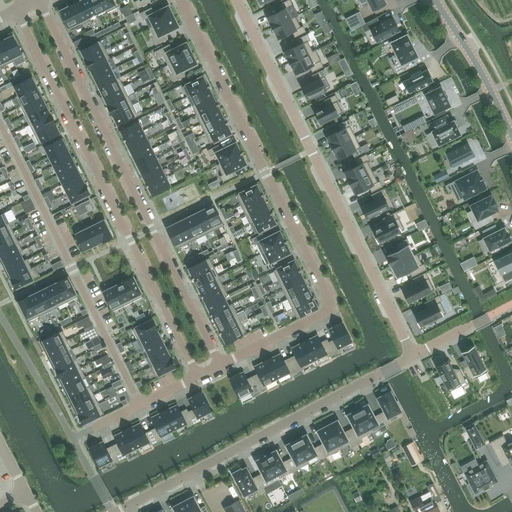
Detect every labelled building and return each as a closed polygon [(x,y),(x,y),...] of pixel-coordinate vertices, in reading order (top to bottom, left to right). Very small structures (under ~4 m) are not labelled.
[(82,0),(80,1),(79,1),(87,18),(89,21),(98,17),(96,13),(89,0),(82,0)] [(98,17),(107,12),(101,0),(89,0),(96,13),(98,17)] [(113,0),(101,0),(107,12),(117,8),(113,0)] [(281,10),(267,17),(270,22),(269,22),(272,28),(291,19),(291,18),(286,8),(292,5),(290,0),(287,0),(278,5),(281,10)] [(367,0),(369,3),(369,4),(373,11),(386,4),(384,0),(367,0)] [(79,26),(89,21),(87,18),(79,1),(70,6),(78,22),(78,23),(79,26)] [(61,11),(69,27),(78,23),(78,22),(70,6),(61,11)] [(168,6),(154,13),(151,8),(140,13),(143,19),(149,16),(154,25),(154,26),(173,16),(168,6)] [(359,11),(345,19),(351,30),(365,23),(359,11)] [(167,39),(164,34),(178,27),(173,17),(173,16),(154,26),(154,25),(149,28),(154,38),(153,39),(156,45),(167,39)] [(291,19),(272,28),(275,34),(275,33),(278,39),(292,32),(295,37),(306,32),(303,26),(301,27),(295,16),(291,18),(291,19)] [(377,17),(361,25),(364,32),(371,29),(377,42),(385,38),(392,35),(399,31),(392,17),(384,21),(381,22),(381,23),(380,23),(377,17)] [(298,45),(285,52),(287,57),(290,63),(313,51),(308,41),(310,40),(307,34),(296,40),(298,45)] [(392,42),(391,43),(391,44),(391,43),(397,55),(401,64),(395,67),(398,73),(416,64),(413,59),(417,57),(418,56),(417,55),(414,48),(413,47),(411,44),(411,43),(407,36),(407,35),(407,34),(406,35),(392,42)] [(13,36),(4,40),(3,40),(13,61),(23,56),(13,36)] [(0,41),(0,57),(4,66),(13,61),(3,40),(0,41)] [(86,60),(106,50),(101,40),(81,50),(86,59),(86,60)] [(163,55),(168,65),(191,53),(190,50),(191,49),(188,42),(170,51),(168,45),(155,52),(158,58),(163,55)] [(110,59),(106,50),(86,60),(90,69),(107,61),(110,59)] [(313,51),(290,63),(292,69),(293,68),(295,74),(309,67),(312,72),(323,67),(320,61),(321,61),(315,50),(313,51)] [(191,53),(168,65),(173,74),(171,75),(174,81),(185,76),(182,70),(196,63),(191,54),(192,54),(191,53)] [(92,73),(95,78),(111,70),(107,61),(90,69),(91,69),(93,73),(92,73)] [(411,77),(403,81),(409,93),(417,89),(417,90),(428,85),(427,84),(433,81),(430,74),(428,70),(427,69),(426,69),(421,72),(420,69),(410,75),(411,77)] [(116,79),(111,70),(95,78),(97,83),(98,83),(100,87),(116,79)] [(314,81),(302,87),(306,94),(308,99),(310,98),(313,96),(314,98),(322,94),(321,92),(330,88),(324,76),(326,75),(323,70),(312,75),(314,81)] [(182,87),(187,97),(209,86),(209,85),(207,86),(203,76),(182,87)] [(14,85),(19,95),(36,87),(31,77),(14,85)] [(116,79),(100,87),(102,91),(101,91),(104,96),(124,86),(119,77),(116,79)] [(128,96),(124,86),(104,96),(106,101),(107,101),(108,105),(128,96)] [(187,97),(192,106),(212,96),(208,87),(210,86),(209,86),(187,97)] [(441,86),(425,94),(434,114),(451,106),(441,86)] [(15,97),(20,106),(41,96),(40,95),(36,87),(19,95),(15,97)] [(157,102),(162,99),(159,92),(158,92),(155,94),(153,95),(157,102)] [(327,106),(314,112),(320,124),(343,113),(337,101),(338,100),(335,95),(324,100),(327,106)] [(396,95),(385,100),(388,106),(399,100),(396,95)] [(392,106),(395,112),(417,102),(414,95),(392,106)] [(41,96),(20,106),(25,115),(45,105),(41,97),(42,97),(41,96)] [(128,96),(108,105),(113,115),(133,105),(128,96)] [(216,104),(212,96),(192,106),(196,115),(218,104),(218,103),(216,104)] [(201,124),(221,114),(217,105),(219,105),(218,104),(196,115),(201,124)] [(25,115),(29,125),(50,114),(45,105),(25,115)] [(137,112),(133,105),(113,115),(118,124),(133,117),(134,118),(143,113),(141,110),(137,112)] [(29,125),(34,134),(55,123),(50,114),(29,125)] [(205,133),(227,122),(225,122),(221,114),(201,124),(205,133)] [(402,126),(405,133),(427,122),(424,115),(402,126)] [(447,115),(429,124),(432,130),(431,131),(431,132),(432,132),(438,144),(438,145),(438,146),(439,145),(460,135),(461,134),(458,129),(458,128),(457,126),(457,125),(456,125),(454,121),(454,120),(453,120),(450,122),(447,115)] [(145,116),(140,118),(143,124),(148,121),(145,116)] [(341,130),(327,137),(329,142),(332,148),(355,136),(350,126),(352,125),(349,119),(338,125),(341,130)] [(124,140),(143,131),(138,121),(121,130),(125,139),(124,140)] [(227,122),(205,133),(210,143),(231,133),(226,124),(228,123),(227,122)] [(55,123),(34,134),(39,144),(59,134),(55,124),(55,123)] [(411,130),(405,133),(410,142),(414,139),(413,136),(414,136),(411,130)] [(130,149),(147,140),(143,131),(124,140),(124,141),(126,140),(130,149)] [(355,136),(332,148),(335,154),(335,153),(337,159),(351,152),(354,157),(370,149),(367,144),(360,147),(355,136)] [(45,147),(49,156),(66,148),(62,138),(45,147)] [(147,140),(130,149),(135,158),(152,149),(147,140)] [(468,142),(446,153),(446,154),(453,167),(452,167),(453,167),(475,156),(474,156),(468,143),(468,142)] [(217,165),(242,153),(242,152),(240,153),(235,143),(221,150),(219,144),(207,150),(210,156),(217,153),(221,162),(217,165)] [(66,148),(49,156),(54,165),(71,157),(68,151),(66,148)] [(156,158),(152,149),(135,158),(139,167),(156,158)] [(243,153),(242,153),(217,165),(222,175),(220,176),(223,182),(234,176),(232,171),(246,164),(241,154),(243,153)] [(358,165),(344,172),(347,177),(346,177),(349,183),(372,171),(367,161),(369,160),(366,154),(355,160),(358,165)] [(54,165),(58,174),(76,166),(71,158),(71,157),(54,165)] [(156,158),(139,167),(144,176),(161,168),(156,158)] [(78,172),(76,166),(58,174),(63,184),(79,175),(80,175),(78,172)] [(161,168),(144,176),(148,184),(146,185),(147,186),(165,177),(161,168)] [(446,170),(439,174),(442,180),(449,176),(446,170)] [(477,170),(446,186),(449,191),(458,187),(464,200),(486,189),(483,182),(483,181),(481,178),(481,177),(477,170)] [(372,171),(349,183),(352,189),(352,188),(355,193),(369,187),(371,192),(383,186),(380,181),(378,182),(372,171)] [(63,184),(67,193),(85,184),(82,179),(80,175),(79,175),(63,184)] [(165,177),(147,186),(147,187),(149,186),(153,195),(170,186),(165,177)] [(85,184),(67,193),(72,202),(89,194),(85,184)] [(236,195),(241,205),(263,194),(263,193),(261,194),(256,185),(236,195)] [(374,200),(361,206),(367,218),(389,207),(383,196),(385,195),(382,189),(371,195),(374,200)] [(263,195),(263,194),(241,205),(245,214),(266,204),(262,196),(263,195)] [(477,202),(471,205),(473,210),(477,219),(472,222),(475,229),(489,222),(486,216),(490,213),(498,210),(496,207),(497,207),(492,198),(491,195),(484,199),(483,196),(476,200),(477,202)] [(25,200),(20,203),(23,208),(33,203),(30,198),(25,200)] [(270,213),(266,204),(245,214),(250,223),(272,213),(272,212),(270,213)] [(205,209),(204,209),(214,230),(224,225),(214,205),(205,209)] [(205,235),(214,230),(204,209),(203,210),(195,214),(205,235)] [(385,224),(373,230),(379,242),(386,238),(387,240),(395,237),(394,235),(404,229),(396,212),(383,219),(385,224)] [(4,213),(0,215),(0,226),(9,222),(4,213)] [(272,213),(250,223),(255,234),(275,223),(271,214),(272,213)] [(205,235),(195,214),(186,219),(196,239),(205,235)] [(187,244),(196,239),(186,219),(177,223),(177,222),(176,223),(187,244)] [(104,220),(95,225),(94,225),(102,241),(103,241),(112,236),(104,220)] [(93,221),(84,226),(93,245),(102,241),(94,225),(95,225),(93,221)] [(9,222),(0,226),(0,238),(13,232),(9,222)] [(177,248),(187,244),(176,223),(176,224),(167,228),(177,248)] [(495,225),(482,231),(485,237),(483,238),(490,250),(511,240),(511,239),(507,232),(508,232),(507,231),(506,232),(504,227),(498,231),(495,225)] [(93,245),(84,226),(74,230),(84,250),(90,247),(93,245)] [(261,254),(286,241),(286,240),(284,241),(279,231),(265,238),(263,233),(251,239),(254,245),(256,244),(261,254)] [(0,249),(18,241),(13,232),(0,238),(0,249)] [(398,250),(386,256),(391,267),(392,267),(392,266),(413,256),(413,255),(408,245),(410,244),(407,238),(396,244),(398,250)] [(19,252),(23,250),(18,241),(0,249),(0,253),(3,260),(19,252)] [(287,242),(286,241),(261,254),(266,264),(264,265),(267,270),(278,265),(276,259),(290,252),(285,243),(287,242)] [(511,251),(494,261),(494,262),(495,261),(501,274),(502,275),(506,272),(509,279),(511,278),(511,251)] [(3,260),(8,269),(8,268),(23,261),(23,260),(19,252),(3,260)] [(413,256),(392,266),(392,267),(397,277),(409,271),(412,277),(427,269),(424,263),(422,264),(417,253),(413,255),(413,256)] [(192,278),(214,267),(209,258),(189,268),(193,277),(192,278)] [(32,268),(31,268),(27,259),(23,260),(23,261),(8,268),(8,269),(12,278),(32,268)] [(54,270),(64,265),(61,260),(51,265),(54,270)] [(273,271),(278,281),(300,270),(300,269),(298,270),(294,260),(273,271)] [(32,268),(12,278),(17,288),(40,276),(35,266),(31,268),(32,268)] [(214,267),(192,278),(192,279),(194,278),(198,287),(219,276),(214,267)] [(300,270),(278,281),(283,290),(303,280),(299,271),(301,270),(300,270)] [(415,284),(403,290),(409,302),(434,289),(426,272),(412,279),(415,284)] [(223,285),(219,276),(198,287),(203,295),(201,296),(223,285)] [(58,282),(67,302),(77,297),(68,277),(58,282)] [(123,282),(133,301),(143,296),(133,277),(123,282)] [(283,290),(287,299),(308,289),(303,280),(283,290)] [(58,307),(67,302),(58,282),(48,287),(48,288),(58,307)] [(133,301),(123,282),(113,287),(123,306),(133,301)] [(228,295),(223,285),(201,296),(202,297),(203,296),(207,305),(228,295)] [(458,286),(453,289),(456,295),(461,293),(458,286)] [(58,307),(48,288),(48,287),(38,292),(48,311),(58,307)] [(113,287),(110,288),(103,292),(113,311),(123,306),(113,287)] [(287,299),(292,308),(314,297),(314,296),(312,297),(308,289),(287,299)] [(494,289),(484,294),(486,300),(497,294),(494,289)] [(38,316),(48,311),(38,292),(29,297),(38,316)] [(210,315),(232,304),(232,303),(228,306),(224,297),(228,295),(207,305),(212,313),(210,314),(210,315)] [(427,308),(415,314),(421,326),(428,322),(429,324),(436,320),(435,318),(446,313),(440,302),(442,301),(439,295),(424,303),(427,308)] [(38,316),(29,297),(28,297),(19,301),(28,321),(38,316)] [(314,297),(292,308),(297,318),(317,308),(313,299),(314,298),(314,297)] [(216,323),(237,313),(232,304),(210,315),(211,315),(212,315),(216,323)] [(237,313),(216,323),(221,332),(219,332),(219,333),(241,322),(237,313)] [(141,337),(156,329),(157,329),(152,319),(132,329),(137,340),(141,338),(141,337)] [(241,322),(219,333),(220,334),(221,333),(226,342),(246,332),(241,322)] [(329,329),(334,339),(328,342),(334,354),(340,350),(339,348),(352,342),(342,322),(332,327),(332,328),(329,329)] [(141,337),(141,338),(145,346),(161,339),(156,329),(141,337)] [(62,331),(43,340),(48,350),(67,340),(62,331)] [(307,339),(304,341),(305,341),(314,361),(326,355),(328,357),(334,354),(328,342),(327,339),(321,342),(317,335),(310,339),(309,338),(307,339)] [(161,339),(145,346),(150,356),(166,348),(161,339)] [(52,359),(53,359),(68,351),(72,350),(67,340),(48,350),(52,359)] [(314,361),(305,341),(304,341),(299,343),(300,344),(292,348),(296,355),(290,358),(297,372),(303,369),(302,367),(314,361)] [(474,347),(462,353),(469,365),(463,368),(470,381),(487,372),(474,347)] [(150,356),(154,364),(154,365),(170,357),(166,348),(150,356)] [(73,360),(72,360),(68,351),(53,359),(52,359),(56,368),(73,360)] [(267,359),(267,360),(277,379),(289,373),(290,375),(297,372),(290,358),(284,361),(280,354),(272,357),(270,358),(267,359)] [(154,365),(154,364),(150,366),(156,377),(175,367),(170,357),(154,365)] [(76,358),(72,360),(73,360),(56,368),(61,377),(81,368),(76,358)] [(258,373),(252,376),(259,390),(266,387),(265,385),(277,379),(267,360),(267,359),(262,362),(255,366),(258,373)] [(448,360),(436,366),(450,392),(461,386),(462,387),(467,384),(460,370),(454,372),(448,360)] [(111,367),(109,368),(107,369),(105,370),(102,371),(105,378),(114,373),(111,367)] [(85,377),(81,368),(61,377),(66,386),(82,379),(85,377)] [(259,390),(252,376),(247,379),(243,372),(240,374),(239,373),(229,378),(239,398),(252,391),(253,394),(259,390)] [(82,379),(66,386),(70,395),(86,388),(86,387),(82,379)] [(75,405),(75,404),(94,395),(89,385),(86,387),(86,388),(70,395),(75,405)] [(385,411),(379,414),(385,425),(391,422),(389,417),(400,411),(399,409),(401,408),(398,401),(395,402),(390,391),(382,395),(383,396),(378,398),(385,411)] [(192,397),(189,399),(194,409),(188,412),(193,423),(200,420),(199,418),(211,412),(202,392),(192,396),(192,397)] [(99,404),(94,395),(75,404),(75,405),(79,414),(99,404)] [(103,414),(99,404),(79,414),(84,423),(103,414)] [(187,426),(193,423),(188,412),(187,409),(181,412),(177,405),(169,409),(169,408),(164,410),(164,411),(174,430),(186,424),(187,426)] [(385,425),(379,414),(374,417),(368,405),(359,410),(358,409),(358,410),(370,433),(379,428),(381,432),(387,429),(385,425)] [(174,430),(164,411),(164,410),(159,413),(152,417),(157,427),(151,430),(156,442),(163,438),(162,436),(174,430)] [(354,427),(349,430),(357,445),(363,441),(361,438),(370,433),(358,410),(357,410),(348,415),(354,427)] [(352,447),(357,445),(349,430),(344,433),(337,421),(328,426),(328,425),(328,426),(340,449),(349,444),(351,448),(352,447)] [(156,442),(151,430),(145,433),(140,423),(132,427),(132,426),(127,429),(137,449),(149,443),(150,445),(156,442)] [(474,423),(465,428),(476,449),(485,444),(474,423)] [(324,443),(319,446),(325,457),(340,449),(328,426),(327,426),(318,431),(324,443)] [(124,455),(137,449),(127,429),(122,431),(122,432),(114,436),(118,443),(112,446),(119,460),(126,457),(124,455)] [(319,460),(325,457),(319,446),(313,449),(306,435),(297,440),(296,440),(306,459),(307,459),(315,454),(319,460)] [(503,436),(490,442),(502,465),(510,461),(511,464),(511,440),(507,444),(503,436)] [(293,457),(288,460),(293,471),(309,463),(307,459),(306,459),(296,440),(287,445),(293,457)] [(113,463),(119,460),(112,446),(106,449),(103,442),(99,443),(99,442),(89,447),(99,467),(111,461),(113,463)] [(409,460),(412,458),(415,464),(421,461),(411,443),(402,447),(409,460)] [(399,446),(392,450),(395,455),(402,452),(399,446)] [(278,479),(293,471),(288,460),(282,463),(276,451),(267,456),(267,455),(266,456),(278,479)] [(263,473),(257,476),(263,487),(278,479),(266,456),(265,456),(256,461),(263,473)] [(465,472),(464,472),(464,473),(470,483),(468,484),(472,492),(474,491),(475,493),(475,494),(476,493),(485,489),(486,489),(485,488),(488,487),(489,487),(489,486),(498,482),(498,481),(487,461),(487,460),(486,460),(486,461),(478,465),(465,472)] [(246,468),(241,470),(241,469),(233,473),(244,495),(256,489),(259,494),(265,490),(263,487),(257,476),(252,479),(246,468)] [(411,502),(414,509),(415,511),(437,511),(440,511),(436,503),(441,500),(433,484),(428,487),(430,492),(411,502)] [(357,492),(352,495),(356,502),(361,499),(357,492)] [(290,501),(296,498),(293,493),(287,496),(290,501)] [(184,501),(183,502),(188,511),(208,511),(205,506),(199,509),(193,497),(184,501)] [(245,511),(239,499),(225,507),(227,511),(245,511)] [(188,511),(183,502),(174,507),(176,511),(188,511)]
